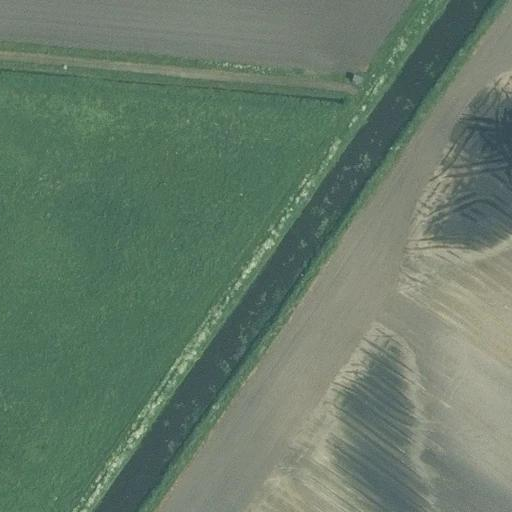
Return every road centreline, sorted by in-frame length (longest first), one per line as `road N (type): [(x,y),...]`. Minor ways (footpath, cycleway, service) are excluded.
road 1 (track): [(437,0),(79,511)]
road 2 (track): [(0,60),(371,94)]
